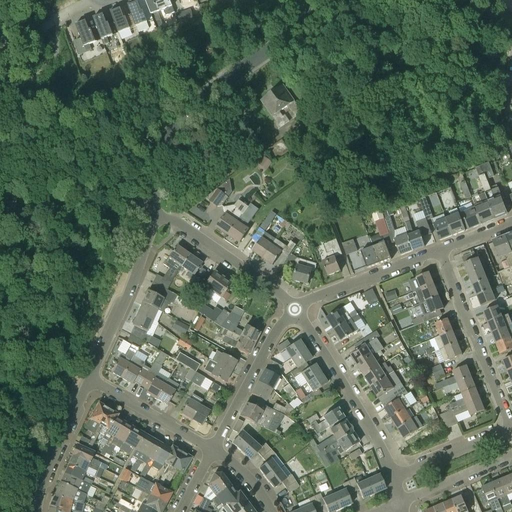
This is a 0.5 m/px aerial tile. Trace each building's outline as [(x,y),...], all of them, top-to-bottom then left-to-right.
[(160,18),(174,13),(169,0),(145,0),(153,21),(154,20),(158,31),(164,29),(160,18)] [(140,37),(158,31),(154,20),(153,21),(147,23),(143,12),(142,12),(137,1),(128,5),(136,27),(140,37)] [(199,6),(203,17),(211,14),(210,11),(207,10),(205,4),(199,6)] [(140,37),(136,27),(131,29),(126,17),(124,18),(120,8),(110,11),(119,34),(124,47),(129,44),(128,42),(140,37)] [(188,24),(186,20),(183,13),(176,16),(180,27),(188,24)] [(124,47),(119,34),(113,36),(109,24),(107,24),(103,14),(93,18),(102,40),(106,53),(124,47)] [(106,53),(102,40),(96,42),(91,30),(89,31),(86,21),(75,25),(81,40),(74,43),(79,55),(86,52),(89,61),(105,55),(104,54),(106,53)] [(293,120),(304,112),(300,106),(298,107),(284,87),(273,95),(283,110),(287,107),(290,112),(288,113),(293,120)] [(280,112),(283,110),(273,95),(262,102),(275,122),(274,124),(278,129),(290,122),(285,115),(283,116),(280,112)] [(289,150),(282,140),(265,152),(274,161),(289,150)] [(204,147),(201,147),(201,148),(196,153),(196,152),(195,153),(201,158),(206,152),(206,153),(206,152),(206,150),(206,149),(204,148),(204,147)] [(264,158),(259,165),(265,170),(271,163),(264,158)] [(483,189),(495,219),(508,214),(498,189),(491,191),(485,175),(489,174),(485,164),(479,166),(480,167),(475,168),(483,190),(483,189)] [(222,207),(231,194),(230,180),(205,198),(217,207),(222,207)] [(464,195),(469,193),(465,182),(460,184),(464,195)] [(482,225),(495,219),(483,189),(483,190),(477,192),(482,205),(475,208),(482,225)] [(425,198),(419,200),(422,209),(428,207),(425,198)] [(475,208),(471,198),(466,201),(456,205),(467,231),(482,225),(475,208)] [(242,215),(228,235),(240,243),(249,229),(246,226),(259,210),(251,204),(242,215)] [(217,227),(228,235),(242,215),(235,210),(235,206),(224,208),(225,212),(226,214),(217,227)] [(431,235),(426,221),(425,219),(416,223),(419,231),(413,233),(409,222),(405,206),(399,207),(405,228),(407,235),(408,235),(413,251),(425,247),(421,238),(431,235)] [(428,207),(422,209),(426,219),(425,219),(426,221),(433,219),(428,207)] [(445,219),(452,237),(465,232),(459,214),(457,210),(449,212),(451,217),(445,219)] [(267,218),(260,228),(259,228),(264,232),(272,221),(277,214),(272,211),(267,218)] [(385,223),(384,219),(378,221),(382,236),(389,234),(385,223)] [(440,241),(452,237),(445,219),(433,224),(440,241)] [(395,231),(391,221),(385,223),(389,234),(395,231)] [(367,269),(379,265),(373,247),(372,247),(363,223),(358,225),(364,240),(366,242),(368,249),(360,252),(367,269)] [(400,256),(413,251),(408,235),(407,235),(405,228),(395,231),(395,240),(394,240),(400,256)] [(266,233),(253,252),(263,259),(276,240),(275,240),(266,233)] [(506,260),(510,268),(511,274),(511,252),(505,237),(492,242),(499,259),(508,255),(509,255),(506,260)] [(276,239),(275,240),(276,240),(263,259),(273,266),(282,253),(288,257),(294,249),(296,245),(291,242),(288,247),(276,239)] [(328,259),(322,261),(328,276),(340,272),(335,257),(342,255),(336,240),(324,244),(327,254),(326,254),(328,259)] [(342,244),(346,254),(352,252),(348,242),(342,244)] [(385,243),(373,247),(379,265),(391,260),(385,243)] [(170,266),(173,262),(181,268),(189,255),(176,247),(168,258),(168,259),(165,263),(170,266)] [(469,275),(482,270),(478,259),(477,259),(474,252),(461,257),(464,264),(469,275)] [(286,262),(292,266),(297,259),(292,254),(286,262)] [(186,277),(191,280),(196,272),(202,264),(189,255),(181,268),(188,273),(186,277)] [(316,264),(299,259),(293,280),(307,284),(311,271),(314,272),(316,264)] [(473,286),(486,280),(482,270),(469,275),(473,286)] [(510,284),(505,270),(498,273),(498,275),(503,287),(510,284)] [(214,294),(220,299),(230,284),(214,272),(204,287),(210,292),(207,295),(211,298),(214,294)] [(424,290),(434,285),(429,273),(416,278),(421,291),(424,290)] [(166,290),(169,284),(156,276),(152,284),(166,290)] [(477,296),(491,291),(486,280),(473,286),(477,296)] [(152,284),(148,291),(142,304),(157,311),(163,313),(166,305),(169,306),(170,303),(172,304),(176,296),(166,290),(152,284)] [(426,302),(438,297),(434,285),(424,290),(421,291),(426,302)] [(369,306),(378,301),(372,290),(363,294),(369,306)] [(399,299),(408,296),(412,294),(410,290),(398,295),(399,299)] [(491,291),(477,296),(481,307),(495,301),(491,291)] [(430,314),(443,309),(438,297),(426,302),(419,305),(424,316),(430,314)] [(152,321),(157,311),(142,304),(137,314),(156,324),(157,323),(152,321)] [(397,307),(391,309),(393,315),(400,312),(397,307)] [(483,312),(488,323),(502,317),(498,307),(483,312)] [(221,328),(227,331),(254,345),(260,334),(244,326),(242,331),(236,328),(243,312),(235,308),(229,315),(220,327),(221,328)] [(220,327),(229,315),(223,310),(213,323),(220,327)] [(327,319),(334,330),(346,323),(358,315),(355,311),(348,315),(347,313),(341,316),(338,311),(327,319)] [(130,335),(132,335),(142,342),(148,345),(158,324),(157,323),(156,324),(137,314),(132,325),(134,326),(130,335)] [(346,323),(334,330),(341,341),(358,331),(354,323),(360,319),(358,315),(346,323)] [(492,334),(506,328),(511,325),(511,324),(508,315),(502,317),(488,323),(492,334)] [(422,317),(412,321),(414,327),(424,323),(422,317)] [(201,318),(194,330),(198,332),(204,320),(201,318)] [(447,320),(435,325),(439,336),(439,337),(452,332),(447,320)] [(172,329),(184,335),(188,327),(176,321),(172,329)] [(492,334),(496,344),(511,337),(511,325),(506,328),(492,334)] [(237,342),(234,348),(249,355),(254,345),(227,331),(225,336),(237,342)] [(379,336),(376,331),(364,339),(368,345),(380,337),(379,336)] [(439,351),(440,351),(457,343),(452,332),(439,337),(439,336),(434,339),(439,351)] [(119,359),(111,373),(121,379),(130,364),(137,352),(137,351),(142,342),(132,335),(130,335),(126,343),(131,345),(126,356),(121,354),(119,359)] [(511,337),(496,344),(500,355),(511,350),(511,337)] [(290,360),(305,350),(299,341),(290,346),(287,341),(276,349),(279,353),(284,350),(290,360)] [(440,351),(444,363),(462,355),(457,343),(440,351)] [(369,350),(365,345),(350,355),(357,366),(372,356),(373,356),(382,350),(378,344),(369,350)] [(305,350),(290,360),(296,369),(302,365),(311,360),(305,350)] [(211,361),(211,362),(231,373),(237,362),(217,351),(211,361)] [(133,382),(140,386),(150,370),(150,369),(143,365),(147,358),(137,352),(130,364),(121,379),(132,385),(133,382)] [(146,393),(156,400),(168,379),(158,373),(161,367),(161,366),(167,356),(160,352),(150,369),(150,370),(140,386),(147,390),(146,393)] [(191,371),(195,372),(200,365),(179,353),(174,361),(189,370),(191,371)] [(357,366),(364,376),(379,366),(373,356),(372,356),(357,366)] [(511,356),(503,361),(507,371),(511,369),(511,356)] [(231,373),(211,362),(211,361),(209,360),(204,371),(210,374),(210,375),(225,383),(231,373)] [(268,367),(279,372),(281,367),(269,360),(266,366),(268,367)] [(306,384),(321,374),(315,365),(306,370),(302,365),(296,369),(290,373),(293,378),(300,374),(306,384)] [(433,374),(443,370),(440,365),(431,369),(433,374)] [(364,376),(371,388),(386,378),(386,377),(379,366),(364,376)] [(443,389),(471,377),(466,366),(452,372),(454,377),(440,383),(443,389)] [(258,382),(272,391),(279,378),(277,377),(279,372),(268,367),(266,372),(264,371),(258,382)] [(421,371),(424,377),(430,374),(427,368),(421,371)] [(190,382),(195,372),(191,371),(189,370),(184,379),(190,382)] [(443,370),(433,374),(435,380),(445,376),(443,370)] [(205,377),(195,372),(190,382),(194,385),(199,387),(205,377)] [(382,396),(384,401),(404,388),(410,384),(407,379),(401,383),(394,372),(386,377),(386,378),(371,388),(378,399),(382,396)] [(321,394),(318,389),(327,384),(321,374),(306,384),(312,392),(300,400),(303,404),(310,400),(310,401),(321,394)] [(461,394),(475,388),(471,377),(443,389),(445,394),(459,389),(461,394)] [(168,379),(156,400),(167,406),(178,386),(168,379)] [(266,402),(272,391),(258,382),(251,394),(266,402)] [(218,386),(213,384),(210,390),(215,393),(218,386)] [(296,395),(288,384),(282,388),(290,399),(296,395)] [(384,409),(391,419),(405,410),(410,406),(404,397),(408,394),(404,388),(384,401),(388,407),(384,409)] [(452,411),(479,399),(475,388),(461,394),(463,399),(450,405),(452,411)] [(181,414),(191,420),(200,406),(203,401),(192,395),(190,399),(181,414)] [(452,411),(439,416),(446,429),(458,424),(455,416),(468,411),(470,416),(484,411),(479,399),(452,411)] [(271,411),(283,416),(289,419),(291,417),(289,413),(294,409),(287,402),(284,408),(275,404),(271,411)] [(283,416),(271,411),(255,403),(253,408),(246,404),(239,417),(255,424),(266,430),(279,436),(280,433),(276,431),(283,416)] [(89,432),(94,434),(108,410),(99,405),(90,420),(86,426),(91,429),(89,432)] [(200,406),(191,420),(202,426),(210,412),(200,406)] [(328,428),(329,429),(344,419),(337,409),(322,419),(324,421),(317,425),(315,422),(319,420),(315,414),(307,420),(316,435),(326,430),(328,428)] [(99,434),(103,436),(104,437),(106,433),(115,419),(117,416),(108,410),(94,434),(90,441),(86,447),(90,449),(99,434)] [(405,410),(391,419),(397,429),(412,420),(411,420),(405,410)] [(415,417),(411,420),(412,420),(397,429),(404,440),(422,428),(415,417)] [(107,442),(100,454),(104,456),(105,454),(124,424),(115,419),(106,433),(104,437),(103,436),(102,439),(107,442)] [(232,431),(237,434),(243,423),(237,420),(232,431)] [(315,454),(323,449),(352,432),(345,421),(334,428),(334,427),(329,430),(332,436),(317,446),(315,444),(313,440),(311,438),(307,441),(315,454)] [(115,447),(119,450),(132,429),(124,424),(105,454),(110,456),(115,447)] [(132,449),(134,450),(143,435),(132,429),(119,450),(128,455),(132,449)] [(311,438),(313,440),(327,432),(326,430),(316,435),(311,438)] [(242,432),(231,444),(241,452),(251,441),(242,432)] [(339,461),(337,457),(359,443),(352,432),(323,449),(315,454),(325,469),(339,461)] [(135,473),(141,462),(145,456),(154,441),(143,435),(134,450),(135,451),(132,457),(137,459),(133,466),(132,466),(130,470),(135,473)] [(78,444),(86,447),(90,441),(81,437),(78,444)] [(139,475),(144,478),(148,471),(162,446),(154,441),(145,456),(141,462),(146,464),(139,475)] [(251,441),(241,452),(250,461),(257,453),(261,458),(270,450),(265,444),(261,449),(251,441)] [(159,471),(163,463),(170,451),(162,446),(148,471),(144,478),(147,480),(154,469),(159,471)] [(91,459),(94,454),(86,451),(77,447),(72,456),(73,456),(73,457),(98,468),(100,463),(91,459)] [(163,463),(172,468),(181,453),(172,448),(170,451),(163,463)] [(270,450),(261,458),(266,463),(258,470),(266,479),(279,470),(271,460),(276,456),(270,450)] [(358,450),(348,456),(351,461),(361,455),(358,450)] [(181,453),(172,468),(181,473),(190,459),(181,453)] [(98,479),(102,470),(98,468),(73,457),(69,465),(84,473),(94,477),(98,479)] [(124,463),(115,458),(113,462),(122,466),(124,463)] [(82,477),(84,473),(69,465),(65,474),(90,486),(92,482),(82,477)] [(130,473),(124,470),(119,480),(125,483),(130,473)] [(266,479),(269,483),(273,489),(282,483),(285,488),(295,482),(291,476),(286,479),(279,470),(266,479)] [(86,495),(90,486),(65,474),(61,484),(86,495)] [(215,497),(229,486),(221,475),(214,476),(195,511),(205,511),(210,501),(215,497)] [(379,475),(367,480),(374,495),(385,490),(379,475)] [(501,480),(507,496),(511,493),(511,481),(510,476),(501,480)] [(374,495),(367,480),(356,485),(354,480),(348,482),(353,493),(358,491),(362,500),(374,495)] [(510,504),(507,496),(501,480),(491,484),(498,500),(500,499),(503,507),(510,504)] [(149,496),(165,504),(170,494),(154,485),(146,481),(141,491),(149,496)] [(127,485),(121,482),(118,488),(124,491),(127,485)] [(295,482),(285,488),(288,494),(289,494),(299,487),(295,482)] [(348,482),(342,485),(344,490),(333,495),(340,510),(351,505),(347,496),(353,493),(348,482)] [(86,495),(61,484),(60,483),(57,490),(55,497),(83,504),(83,503),(86,495)] [(491,511),(492,511),(501,508),(498,500),(491,484),(482,488),(482,490),(478,492),(484,505),(488,503),(488,504),(489,504),(491,511)] [(225,504),(236,496),(229,486),(215,497),(221,504),(216,508),(217,510),(222,507),(225,504)] [(136,501),(155,511),(160,511),(165,504),(149,496),(141,491),(138,497),(133,494),(131,498),(136,501)] [(225,504),(230,511),(242,511),(249,507),(239,494),(236,496),(225,504)] [(333,495),(322,500),(320,495),(314,497),(319,508),(324,506),(327,511),(334,511),(340,510),(333,495)] [(468,511),(466,505),(468,504),(465,496),(462,497),(453,500),(457,511),(468,511)] [(69,511),(71,511),(82,511),(84,504),(83,503),(83,504),(55,497),(53,505),(52,505),(52,508),(52,510),(60,511),(69,511)] [(100,502),(105,505),(106,505),(108,500),(103,497),(100,502)] [(308,500),(310,505),(299,510),(300,511),(313,511),(319,508),(314,497),(308,500)] [(118,504),(132,511),(155,511),(136,501),(133,507),(120,499),(118,504)] [(132,511),(118,504),(111,500),(110,503),(120,509),(120,510),(122,511),(132,511)] [(443,504),(446,511),(457,511),(453,500),(443,504)] [(101,511),(105,505),(100,502),(98,501),(94,508),(96,509),(101,511)]
